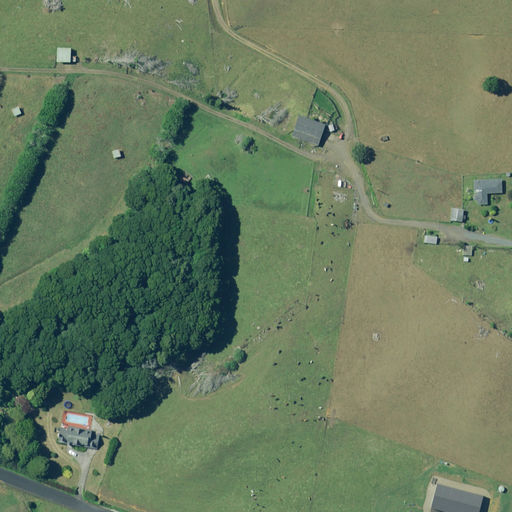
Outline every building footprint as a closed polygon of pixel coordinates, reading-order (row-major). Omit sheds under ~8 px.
[(73,56),(73,47),(59,47),(58,62),(77,62),(77,56),(73,56)] [(20,108),(13,110),(15,116),(22,114),(20,108)] [(121,148),(112,151),(115,158),(123,155),(121,148)] [(185,172),(179,178),(186,185),(193,179),(185,172)] [(208,175),(204,180),(211,187),(216,181),(208,175)] [(59,433),(57,441),(98,450),(102,432),(68,425),(68,427),(62,426),(60,433),(59,433)]
